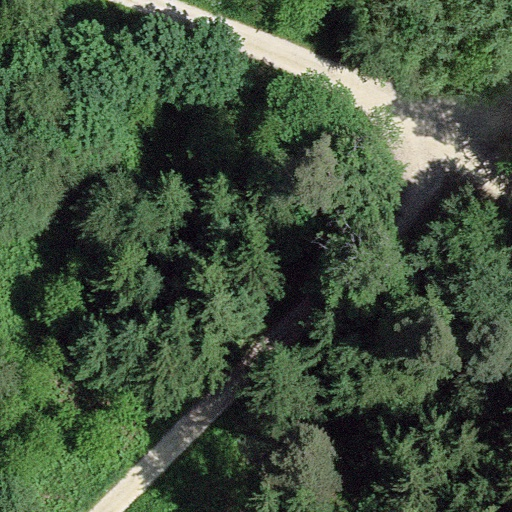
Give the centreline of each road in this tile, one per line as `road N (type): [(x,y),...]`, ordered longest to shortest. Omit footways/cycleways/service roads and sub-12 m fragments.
road 1 (track): [(105,511),(405,224),(435,188),(466,121)]
road 2 (track): [(123,0),(466,121)]
